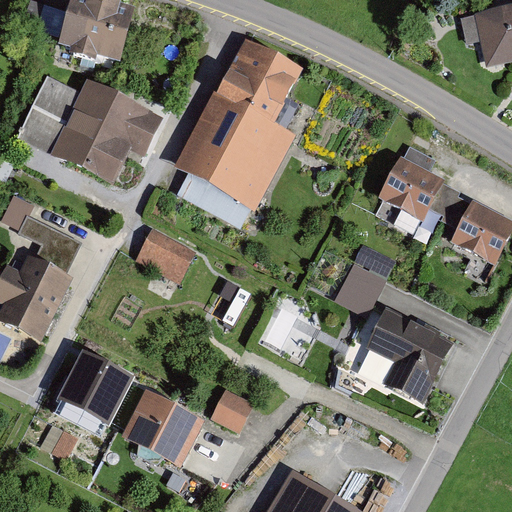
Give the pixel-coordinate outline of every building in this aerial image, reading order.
[(138,10),(104,0),(72,0),(59,48),(70,52),(69,56),(96,64),(97,59),(122,66),(138,10)] [(66,14),(31,2),(23,27),(58,39),(66,14)] [(511,7),(475,16),(476,18),(462,21),(467,46),(481,44),(487,69),(511,63),(511,7)] [(303,72),(246,41),(175,170),(256,214),(298,138),(274,125),(303,72)] [(48,77),(17,143),(113,187),(129,153),(146,161),(166,119),(88,83),(83,93),(48,77)] [(411,149),(405,161),(431,174),(437,163),(411,149)] [(405,161),(402,160),(381,201),(425,224),(431,212),(444,186),(446,183),(431,174),(405,161)] [(15,167),(1,161),(0,162),(0,182),(7,185),(15,167)] [(461,195),(444,186),(431,212),(445,218),(442,224),(459,233),(473,207),(459,200),(461,195)] [(35,208),(14,199),(2,224),(21,233),(19,237),(42,248),(36,262),(68,278),(82,246),(29,221),(35,208)] [(511,239),(511,222),(475,203),(473,207),(459,233),(453,244),(497,268),(511,239)] [(49,209),(43,222),(80,239),(86,225),(49,209)] [(153,232),(137,263),(180,286),(197,255),(153,232)] [(379,255),(370,273),(388,282),(396,264),(379,255)] [(0,323),(40,344),(72,280),(68,278),(36,262),(28,258),(21,273),(8,266),(0,281),(0,304),(5,307),(0,317),(0,323)] [(354,267),(334,304),(368,322),(388,285),(354,267)] [(240,292),(227,323),(238,327),(250,297),(240,292)] [(453,345),(387,313),(368,351),(401,367),(390,389),(423,405),(453,345)] [(227,392),(212,422),(240,436),(255,407),(227,392)] [(147,393),(123,440),(180,469),(204,422),(147,393)] [(80,443),(64,434),(52,454),(68,464),(80,443)] [(231,470),(223,479),(237,492),(245,483),(231,470)] [(355,511),(295,476),(272,511),(355,511)]
